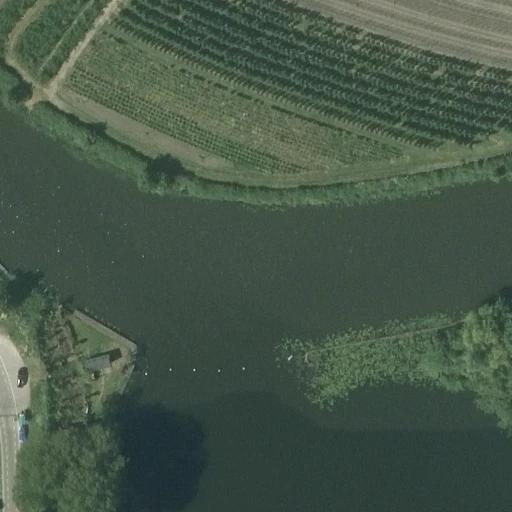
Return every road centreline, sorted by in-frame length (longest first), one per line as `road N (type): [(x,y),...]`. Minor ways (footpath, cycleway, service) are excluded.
road 1 (unclassified): [(12,511),(0,385)]
road 2 (track): [(41,96),(115,0)]
